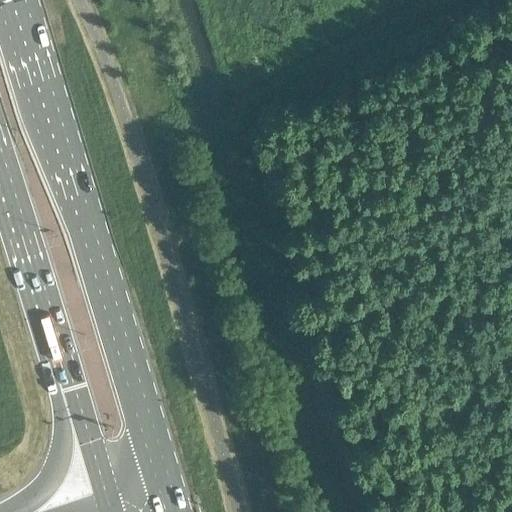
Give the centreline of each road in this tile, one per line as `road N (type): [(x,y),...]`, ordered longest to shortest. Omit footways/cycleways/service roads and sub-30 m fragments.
road 1 (primary): [(174,502),(11,0)]
road 2 (primary): [(0,151),(102,487)]
